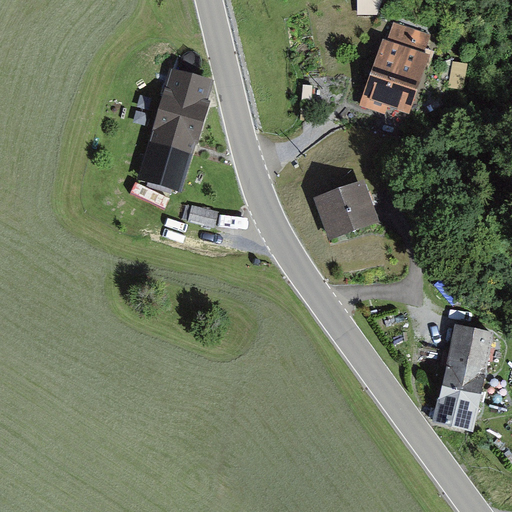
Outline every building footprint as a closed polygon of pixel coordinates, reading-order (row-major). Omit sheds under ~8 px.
[(357,0),(358,16),(378,15),(383,0),(357,0)] [(387,41),(383,39),(359,106),(386,116),(389,108),(409,115),(430,56),(423,54),(430,36),(393,23),(387,41)] [(208,100),(214,81),(172,68),(137,180),(182,194),(211,101),(208,100)] [(364,182),(315,200),(330,241),(379,223),(364,182)] [(192,206),(188,221),(216,229),(220,213),(192,206)] [(455,325),(435,422),(474,430),(493,333),(455,325)]
